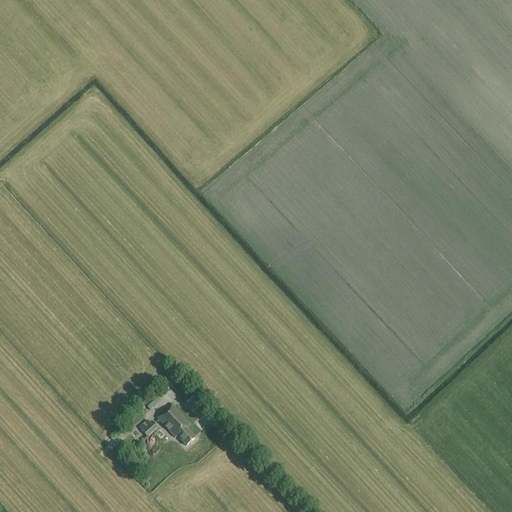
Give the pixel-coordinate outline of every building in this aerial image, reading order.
[(164,380),(174,392),(183,383),(173,372),(164,380)] [(186,404),(194,396),(184,384),(175,392),(186,404)] [(194,439),(185,429),(189,426),(171,406),(157,419),(175,439),(177,437),(186,447),(194,439)] [(152,427),(147,421),(139,429),(147,438),(157,429),(154,425),(152,427)] [(134,432),(125,440),(128,445),(138,437),(137,436),(138,434),(137,432),(135,434),(134,432)]
